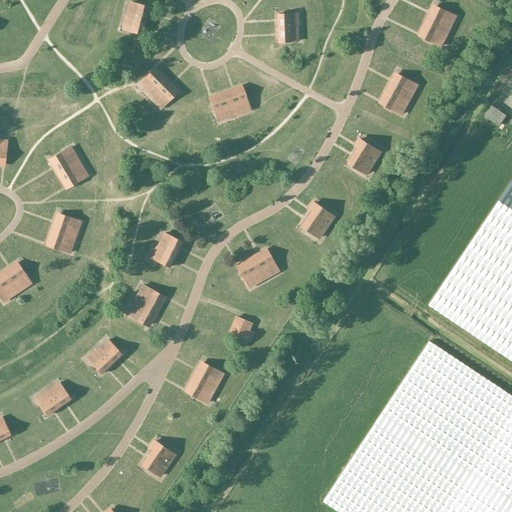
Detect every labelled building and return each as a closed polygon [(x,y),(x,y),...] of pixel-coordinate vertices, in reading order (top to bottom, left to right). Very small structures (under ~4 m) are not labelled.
[(129,2),(126,16),(146,21),(149,7),(129,2)] [(448,14),(433,7),(426,20),(448,31),(456,16),(448,13),(448,14)] [(276,14),(277,28),(297,27),(297,13),(276,14)] [(146,21),(126,16),(123,29),(142,34),(146,21)] [(448,31),(426,20),(420,34),(433,41),(433,42),(441,46),(448,31)] [(277,28),(277,42),(298,41),(297,27),(277,28)] [(143,78),(137,85),(148,97),(166,79),(155,68),(144,79),(143,78)] [(409,83),(395,75),(388,88),(409,100),(417,85),(410,81),(409,83)] [(166,79),(148,97),(160,108),(166,103),(165,102),(177,90),(166,79)] [(225,92),(234,115),(249,109),(247,102),(245,102),(240,87),(225,92)] [(409,100),(388,88),(380,101),(394,109),(393,110),(401,114),(409,100)] [(215,112),(218,121),(234,115),(225,92),(211,97),(216,111),(215,112)] [(379,151),(360,139),(356,145),(358,146),(355,151),(373,163),(377,157),(375,156),(379,151)] [(64,153),(49,161),(57,174),(78,162),(70,147),(63,151),(64,153)] [(355,151),(348,163),(366,174),(373,163),(355,151)] [(294,152),(289,157),(293,162),(299,157),(294,152)] [(78,162),(57,174),(65,187),(78,179),(79,181),(87,176),(78,162)] [(511,180),(429,305),(511,361),(511,180)] [(332,215),(314,203),(309,209),(311,210),(308,215),(326,227),(329,222),(328,221),(332,215)] [(51,229),(74,237),(80,222),(72,219),(72,220),(56,215),(51,229)] [(326,227),(308,215),(300,226),(318,238),(326,227)] [(74,237),(51,229),(46,244),(61,249),(60,250),(69,253),(74,237)] [(182,242),(164,233),(158,246),(176,255),(182,242)] [(176,255),(158,246),(152,258),(170,267),(176,255)] [(273,264),(265,250),(251,257),(263,279),(278,271),(274,264),(273,264)] [(244,279),(248,287),(263,279),(251,257),(238,265),(245,278),(244,279)] [(15,264),(3,272),(16,292),(30,283),(26,276),(25,277),(15,264)] [(3,272),(0,273),(0,298),(2,302),(16,292),(3,272)] [(151,290),(143,285),(135,300),(156,312),(164,299),(150,291),(151,290)] [(156,312),(135,300),(127,315),(134,319),(135,317),(149,325),(156,312)] [(236,317),(230,332),(250,341),(253,332),(248,330),(251,324),(236,317)] [(121,355),(107,340),(97,350),(111,364),(121,355)] [(511,511),(511,395),(429,341),(323,502),(338,511),(511,511)] [(111,364),(97,350),(87,359),(101,374),(111,364)] [(215,371),(200,363),(193,377),(214,388),(222,374),(215,370),(215,371)] [(214,388),(193,377),(185,390),(199,397),(198,399),(206,403),(214,388)] [(59,383),(47,391),(59,408),(70,400),(59,383)] [(59,408),(47,391),(36,399),(47,415),(59,408)] [(1,417),(0,417),(0,440),(10,436),(1,417)] [(167,465),(170,460),(169,459),(173,454),(155,441),(151,447),(152,448),(149,453),(167,465)] [(167,465),(149,453),(141,464),(159,476),(167,465)]
